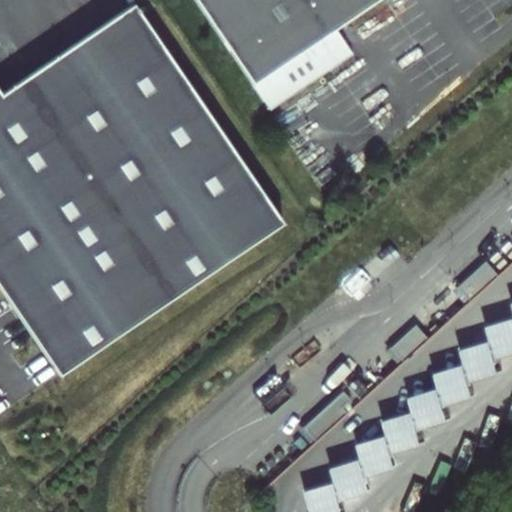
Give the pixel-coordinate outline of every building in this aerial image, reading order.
[(190,0),(268,115),(350,59),(333,34),(383,0),(190,0)] [(0,291),(58,376),(281,224),(132,5),(0,94),(0,291)] [(482,265),(454,291),(466,305),(495,279),(482,265)] [(331,485),(303,491),(307,511),(340,511),(340,509),(392,465),(390,454),(421,448),(417,430),(446,424),(443,407),(472,401),(468,383),(498,377),(494,360),(511,356),(511,312),(380,424),(383,438),(354,444),(357,462),(327,468),(331,485)] [(412,328),(386,351),(399,365),(424,342),(412,328)] [(339,394),(329,402),(336,410),(346,401),(339,394)] [(329,402),(298,430),(311,444),(342,416),(336,410),(329,402)]
